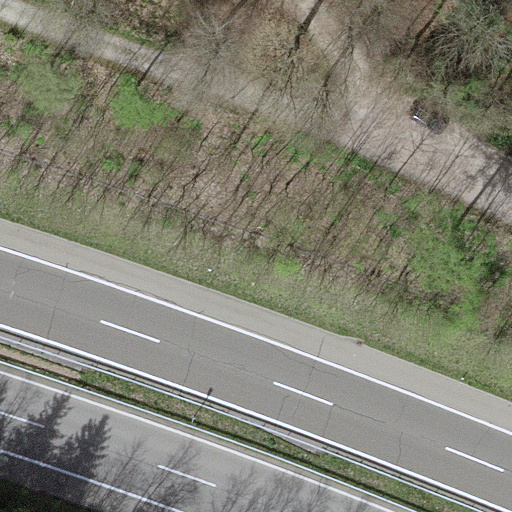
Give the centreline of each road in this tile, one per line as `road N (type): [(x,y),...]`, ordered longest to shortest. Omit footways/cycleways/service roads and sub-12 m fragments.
road 1 (motorway): [(511,472),(0,285)]
road 2 (track): [(445,168),(0,6)]
road 3 (motorway): [(0,414),(280,511)]
road 4 (track): [(445,168),(293,0)]
